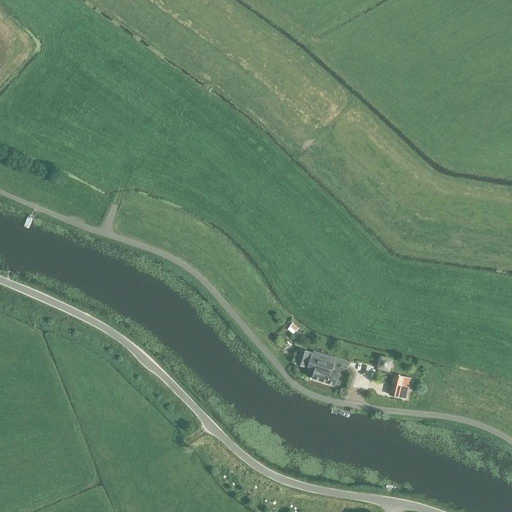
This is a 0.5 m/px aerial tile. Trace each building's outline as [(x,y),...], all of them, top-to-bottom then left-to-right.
[(293,322),(288,329),(293,333),(298,327),(293,322)] [(302,347),(297,361),(303,364),(309,349),(302,347)] [(334,385),(338,373),(330,371),(332,368),(330,368),(333,362),(334,362),(334,361),(312,355),(308,367),(316,370),(313,378),(334,385)] [(381,357),(378,367),(388,370),(391,360),(381,357)] [(406,399),(411,378),(394,374),(389,395),(406,399)]
